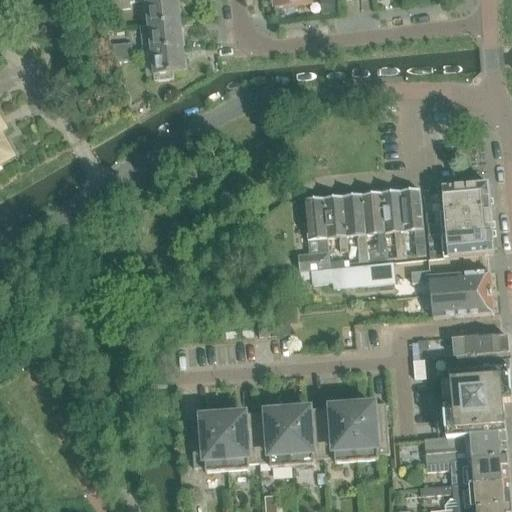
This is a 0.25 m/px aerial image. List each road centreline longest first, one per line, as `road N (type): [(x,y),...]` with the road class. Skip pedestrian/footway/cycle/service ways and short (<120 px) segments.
road 1 (residential): [(494,95),(251,100),(0,250)]
road 2 (residential): [(490,24),(257,49),(239,47),(234,0)]
road 3 (residential): [(405,363),(189,380)]
road 4 (residential): [(405,363),(402,336),(511,328)]
